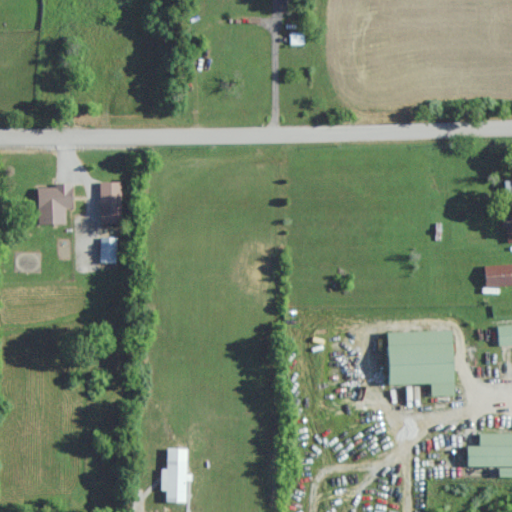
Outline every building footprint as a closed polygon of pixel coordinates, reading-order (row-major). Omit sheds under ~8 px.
[(119,183),(98,183),(98,224),(119,224),(119,183)] [(63,209),(70,209),(70,186),(35,186),(35,226),(63,226),(63,209)] [(511,219),(503,220),(505,245),(511,244),(511,219)] [(98,240),(98,259),(112,259),(112,240),(98,240)] [(511,265),(483,265),(483,287),(511,286),(511,265)] [(511,325),(495,326),(496,346),(511,345),(511,325)] [(386,385),(428,384),(429,396),(452,396),(450,331),(385,333),(386,385)] [(511,467),(511,434),(477,434),(477,447),(465,447),(465,467),(511,467)] [(154,511),(154,478),(145,478),(144,511),(154,511)]
